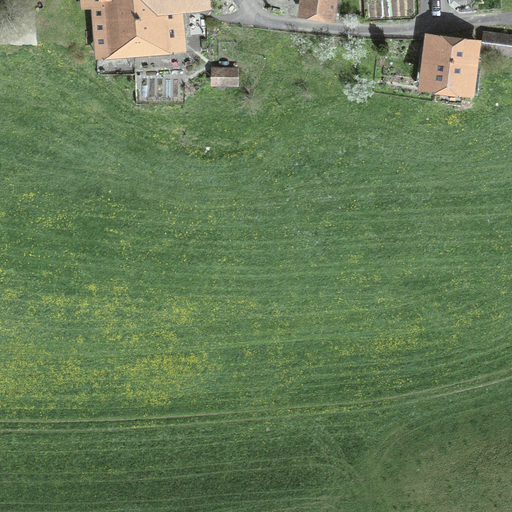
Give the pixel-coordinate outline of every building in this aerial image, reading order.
[(166,41),(164,10),(205,7),(204,0),(80,0),(82,11),(93,11),(96,47),(166,41)] [(309,0),(308,16),(327,19),(329,0),(309,0)] [(511,36),(485,33),(483,49),(511,52),(511,36)] [(475,87),(480,49),(480,47),(433,41),(428,81),(475,87)] [(224,84),(236,84),(236,70),(224,70),(224,71),(214,72),(214,83),(224,83),(224,84)]
